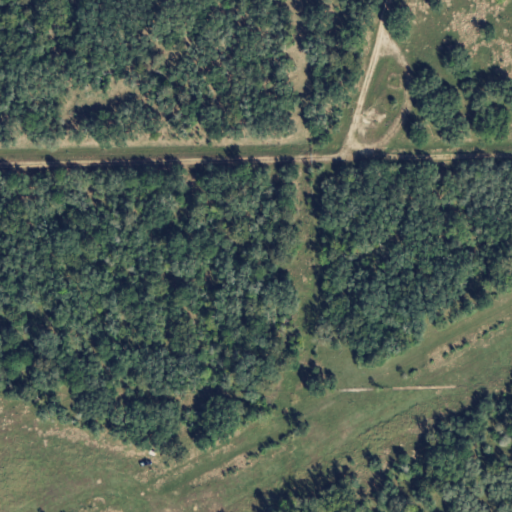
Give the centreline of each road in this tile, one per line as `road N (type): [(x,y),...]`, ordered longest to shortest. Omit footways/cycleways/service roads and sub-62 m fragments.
road 1 (residential): [(511,156),(0,165)]
road 2 (residential): [(392,0),(359,109),(357,160)]
